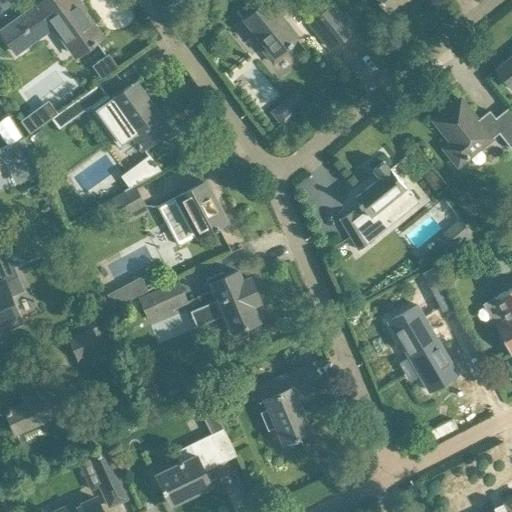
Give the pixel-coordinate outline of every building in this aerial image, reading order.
[(95,40),(101,36),(81,9),(83,8),(76,0),(43,0),(1,31),(16,52),(35,39),(29,32),(49,18),(77,56),(96,42),(95,40)] [(274,54),(296,36),(279,15),(297,0),(296,0),(267,0),(245,18),(274,54)] [(376,0),(389,15),(407,0),(376,0)] [(311,23),(331,48),(355,29),(335,4),(311,23)] [(511,57),(497,69),(511,87),(511,57)] [(141,149),(166,131),(149,107),(153,105),(145,94),(141,97),(132,84),(110,100),(109,98),(110,97),(100,83),(47,119),(58,134),(93,109),(122,150),(135,140),(141,149)] [(489,111),(477,120),(460,99),(434,120),(451,142),(444,148),(458,165),(499,132),(511,149),(511,148),(511,113),(508,108),(495,118),(489,111)] [(280,106),(273,112),(283,124),(291,118),(280,106)] [(1,147),(0,147),(0,163),(6,160),(15,184),(38,174),(21,138),(1,147)] [(153,156),(124,170),(130,183),(159,169),(153,156)] [(417,201),(391,168),(390,169),(383,161),(373,169),(379,177),(355,197),(359,202),(358,203),(360,205),(352,212),(352,211),(340,218),(358,249),(370,242),(369,240),(417,201)] [(180,244),(226,221),(205,181),(160,205),(168,220),(171,218),(183,241),(180,243),(180,244)] [(135,185),(111,199),(122,218),(146,204),(135,185)] [(451,227),(462,239),(471,231),(461,219),(451,227)] [(0,258),(5,270),(38,256),(31,239),(0,252),(0,258)] [(433,264),(421,270),(437,301),(449,295),(433,264)] [(228,333),(258,320),(251,303),(260,300),(250,277),(242,281),(237,271),(225,276),(223,271),(205,279),(228,333)] [(0,282),(0,329),(20,321),(14,306),(13,305),(10,297),(25,290),(24,289),(23,290),(17,275),(0,282)] [(159,313),(187,302),(178,279),(150,291),(159,313)] [(511,288),(484,303),(511,354),(511,353),(511,288)] [(453,363),(451,360),(450,361),(417,305),(388,322),(429,390),(457,374),(452,364),(453,363)] [(96,360),(111,354),(99,326),(72,338),(80,357),(92,351),(96,360)] [(294,436),(295,438),(300,436),(299,434),(310,429),(297,398),(321,388),(311,364),(255,387),(261,401),(265,399),(283,441),(294,436)] [(53,368),(18,383),(18,384),(19,383),(24,395),(26,394),(30,401),(11,410),(10,408),(6,409),(16,432),(17,432),(16,429),(81,401),(73,383),(62,388),(53,368)] [(201,415),(210,434),(174,451),(180,463),(156,474),(171,504),(211,485),(204,470),(237,455),(223,427),(214,409),(201,415)] [(88,458),(107,502),(109,506),(129,498),(108,449),(88,458)] [(102,511),(100,505),(97,498),(72,508),(71,505),(53,511),(102,511)] [(496,511),(511,511),(511,498),(503,503),(502,502),(501,502),(502,504),(495,508),(494,506),(493,506),(496,511)]
